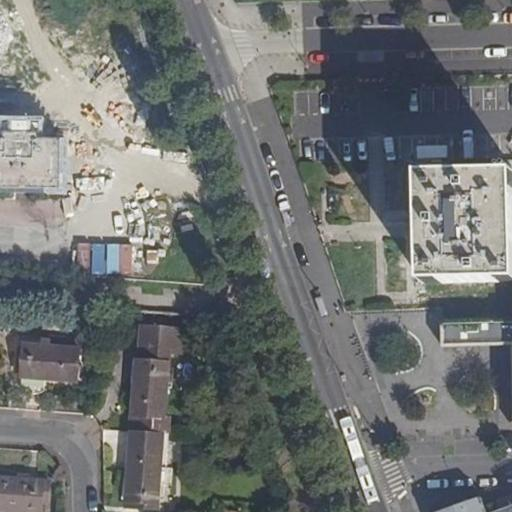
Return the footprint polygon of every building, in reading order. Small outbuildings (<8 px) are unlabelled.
[(0,189),(61,191),(62,142),(40,142),(40,136),(5,135),(5,141),(0,141),(0,189)] [(511,283),(509,174),(508,161),(488,162),(488,175),(414,177),(416,232),(417,286),(511,283)] [(432,342),(499,344),(500,323),(433,321),(432,342)] [(133,433),(173,435),(174,419),(166,419),(172,355),(183,357),(184,338),(143,335),(141,363),(138,364),(133,433)] [(25,348),(23,381),(28,381),(53,383),(79,385),(81,353),(25,348)] [(53,383),(28,381),(27,393),(29,395),(30,395),(31,395),(32,395),(32,396),(37,396),(37,397),(46,397),(46,396),(51,396),(52,395),(53,383)] [(163,437),(135,434),(134,449),(132,449),(127,505),(160,508),(164,452),(162,452),(163,437)] [(0,511),(43,511),(44,506),(50,506),(51,486),(45,485),(0,481),(0,511)] [(442,511),(484,511),(479,498),(442,511)]
